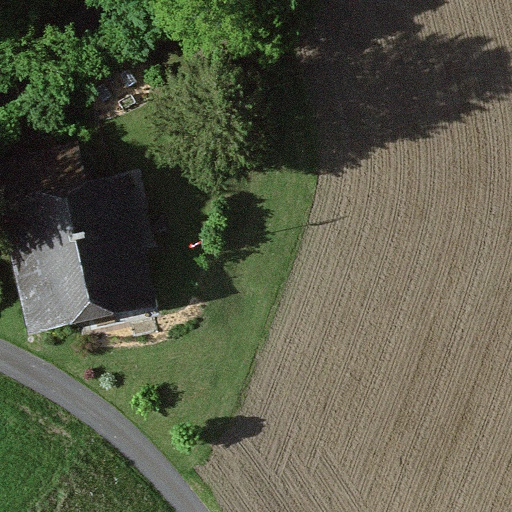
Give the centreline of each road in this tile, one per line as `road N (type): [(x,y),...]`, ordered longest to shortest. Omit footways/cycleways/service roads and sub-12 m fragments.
road 1 (unclassified): [(193,511),(127,436),(0,355)]
road 2 (track): [(0,91),(110,0)]
